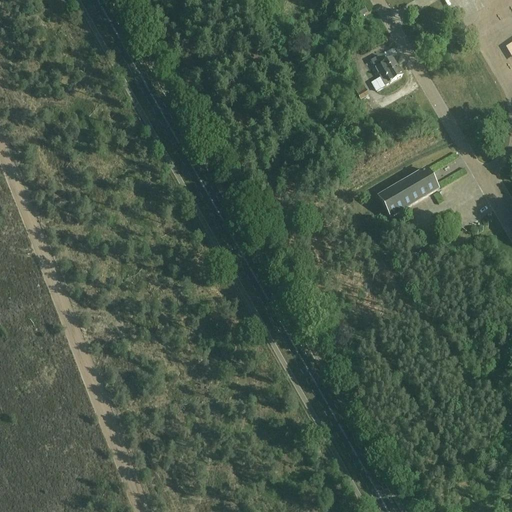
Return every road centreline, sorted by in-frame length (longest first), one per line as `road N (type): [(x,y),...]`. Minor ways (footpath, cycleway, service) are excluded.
road 1 (primary): [(388,511),(97,0)]
road 2 (track): [(145,511),(0,148)]
road 3 (unclassified): [(511,229),(377,0)]
